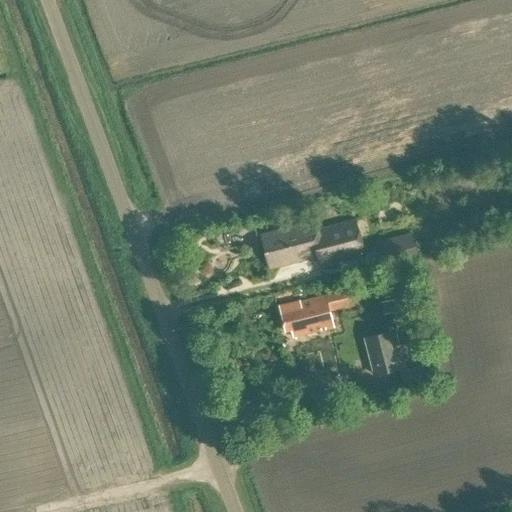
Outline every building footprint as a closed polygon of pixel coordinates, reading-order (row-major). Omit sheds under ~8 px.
[(314,223),(260,237),(263,245),(262,245),(268,270),(317,257),(320,266),(364,255),(355,221),(316,231),(314,223)] [(474,221),(449,226),(452,240),(476,236),(474,221)] [(450,243),(446,225),(429,229),(433,247),(450,243)] [(413,236),(378,244),(383,268),(418,259),(413,236)] [(299,302),(278,307),(284,332),(290,331),(292,338),(333,328),(329,313),(359,306),(355,290),(300,303),(299,302)] [(363,338),(373,377),(405,369),(395,330),(363,338)]
